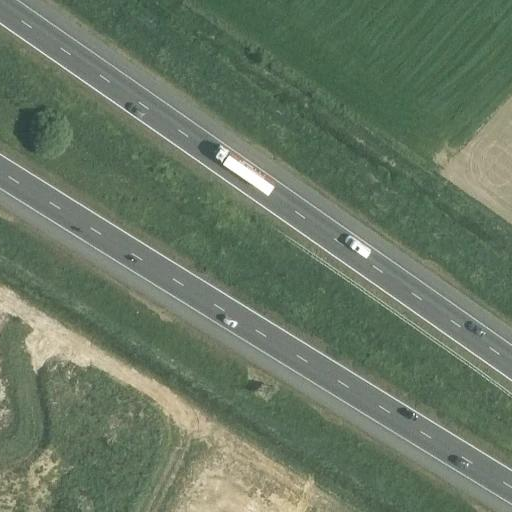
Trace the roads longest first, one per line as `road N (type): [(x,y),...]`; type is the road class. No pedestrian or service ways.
road 1 (motorway): [(511,364),(0,7)]
road 2 (motorway): [(0,178),(511,495)]
